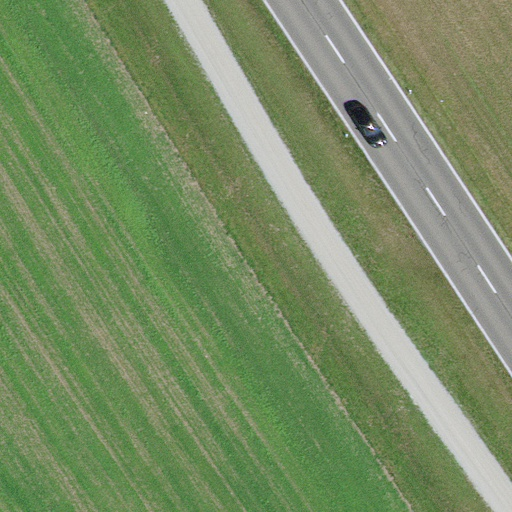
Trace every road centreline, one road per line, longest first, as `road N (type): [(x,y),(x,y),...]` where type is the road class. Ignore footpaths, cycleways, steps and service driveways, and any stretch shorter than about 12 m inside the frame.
road 1 (track): [(251,125),(508,511)]
road 2 (primary): [(303,0),(511,312)]
road 3 (track): [(251,125),(173,0)]
